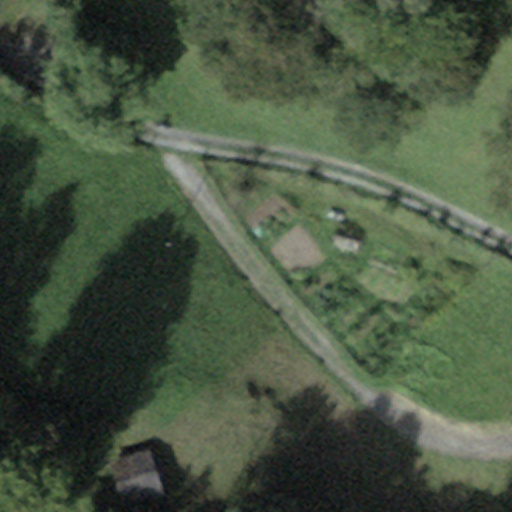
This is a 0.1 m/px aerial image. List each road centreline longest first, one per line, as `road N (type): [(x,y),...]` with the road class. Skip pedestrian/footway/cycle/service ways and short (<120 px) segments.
road 1 (track): [(511,250),(414,199),(322,166),(111,124),(0,64)]
road 2 (track): [(171,139),(233,247),(323,353),(404,428),(490,445),(511,438)]
